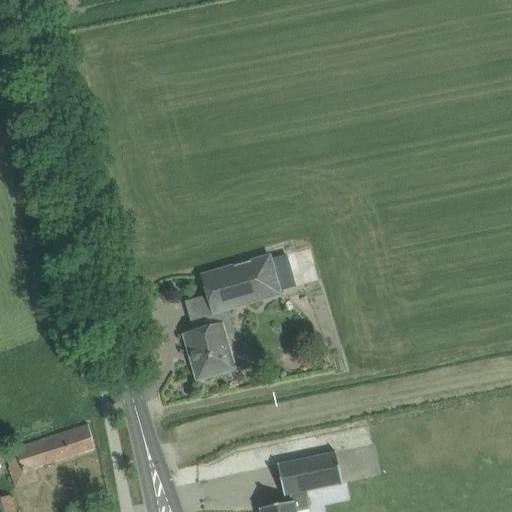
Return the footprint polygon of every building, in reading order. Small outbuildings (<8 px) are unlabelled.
[(282,294),(281,291),(272,260),(271,256),(203,276),(215,314),(282,294)] [(473,341),(493,339),(490,314),(471,317),(473,341)] [(224,324),(185,335),(198,381),(237,370),(224,324)] [(88,424),(16,449),(20,461),(19,462),(20,463),(11,467),(18,485),(28,482),(25,472),(95,448),(88,424)] [(286,496),(292,494),(293,502),(260,509),(261,510),(261,511),(296,511),(297,511),(310,509),(306,491),(342,484),(343,484),(337,453),(336,453),(336,454),(280,465),(278,465),(285,496),(286,496)] [(0,511),(16,511),(11,497),(0,500),(0,511)]
